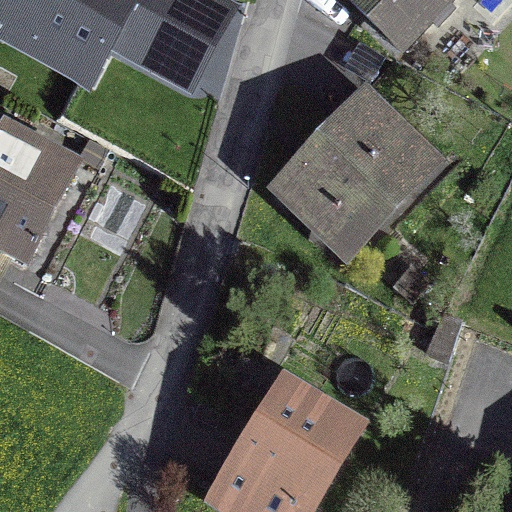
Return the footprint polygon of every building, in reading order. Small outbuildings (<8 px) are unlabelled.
[(9,0),(0,17),(0,33),(89,83),(129,8),(144,17),(152,0),(9,0)] [(348,0),(402,51),(450,0),(348,0)] [(283,195),(345,254),(429,164),(367,106),(283,195)] [(0,256),(21,267),(73,172),(4,136),(0,143),(0,256)] [(285,388),(215,504),(227,511),(310,511),(312,509),(299,502),(345,424),(285,388)]
